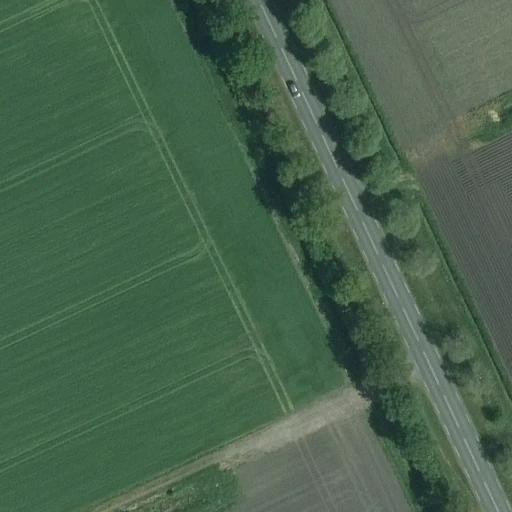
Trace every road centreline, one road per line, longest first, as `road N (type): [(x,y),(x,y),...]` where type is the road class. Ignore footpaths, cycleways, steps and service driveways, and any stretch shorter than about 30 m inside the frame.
road 1 (primary): [(494,511),(253,0)]
road 2 (track): [(101,511),(423,362)]
